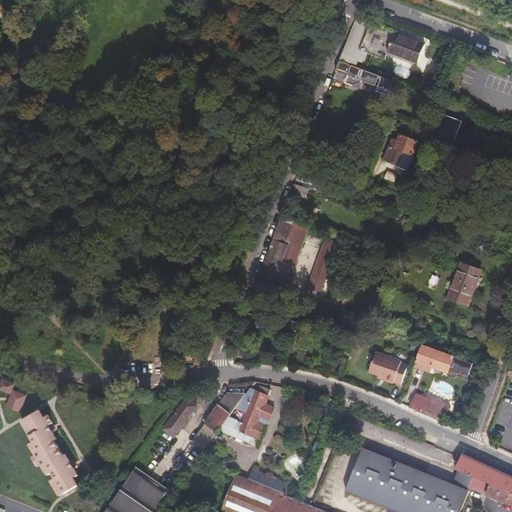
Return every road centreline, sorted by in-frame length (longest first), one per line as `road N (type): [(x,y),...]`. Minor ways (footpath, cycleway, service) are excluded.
road 1 (residential): [(217,376),(354,0)]
road 2 (residential): [(470,444),(323,385),(268,373),(217,376)]
road 3 (residential): [(0,361),(94,387),(217,376)]
road 4 (residential): [(362,0),(511,58)]
